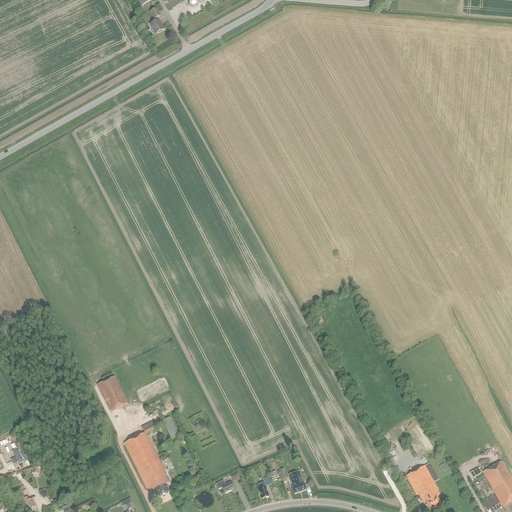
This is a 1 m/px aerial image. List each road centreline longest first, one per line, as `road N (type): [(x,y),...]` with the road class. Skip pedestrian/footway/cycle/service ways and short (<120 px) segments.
road 1 (tertiary): [(0,157),(272,0)]
road 2 (track): [(0,197),(119,434)]
